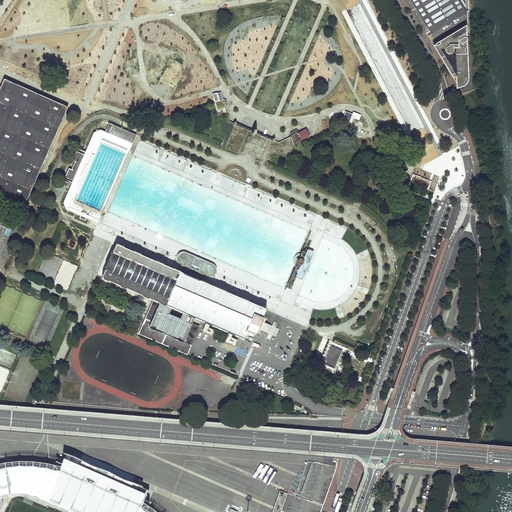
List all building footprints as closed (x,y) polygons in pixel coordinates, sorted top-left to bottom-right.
[(405,0),(425,34),(430,32),(464,11),(467,9),(461,0),(405,0)] [(430,32),(431,34),(465,13),(464,11),(430,32)] [(468,77),(466,30),(464,31),(461,27),(452,32),(457,39),(449,40),(447,36),(439,41),(440,43),(433,47),(438,55),(456,84),(459,88),(465,84),(466,84),(467,83),(467,82),(468,81),(468,80),(468,78),(468,77)] [(5,80),(0,90),(0,200),(21,210),(67,108),(5,80)] [(223,108),(225,109),(226,107),(227,106),(225,100),(224,100),(222,99),(220,92),(213,94),(217,111),(222,110),(221,108),(223,108)] [(364,118),(349,109),(343,120),(359,128),(364,118)] [(92,221),(97,223),(102,212),(76,201),(101,143),(127,155),(136,135),(113,125),(109,134),(100,130),(93,132),(84,155),(80,153),(76,162),(75,164),(73,164),(72,167),(73,167),(73,170),(72,171),(70,175),(74,176),(72,181),(63,202),(66,209),(92,221)] [(296,130),(290,134),(290,135),(289,137),(291,137),(292,139),(291,140),(294,144),(309,136),(305,129),(302,131),(299,132),(297,131),(296,130)] [(139,141),(132,156),(227,194),(230,186),(226,184),(229,177),(139,141)] [(76,162),(80,153),(76,151),(72,160),(76,162)] [(64,177),(72,181),(74,176),(70,175),(72,171),(73,170),(68,168),(64,177)] [(139,333),(186,354),(198,327),(191,324),(194,317),(205,322),(204,322),(205,323),(209,324),(210,325),(211,325),(227,332),(228,333),(232,334),(233,335),(233,334),(239,337),(244,339),(244,340),(250,342),(251,341),(252,341),(255,335),(254,335),(255,333),(256,334),(260,325),(262,319),(262,318),(261,318),(262,316),(263,316),(265,311),(265,310),(265,309),(265,308),(259,305),(259,306),(248,301),(248,300),(242,298),(241,298),(225,291),(219,288),(219,289),(208,284),(208,283),(202,281),(179,272),(180,271),(174,268),(173,268),(163,264),(163,263),(157,260),(156,261),(148,258),(140,254),(141,254),(134,251),(134,252),(122,247),(123,246),(117,243),(116,244),(115,245),(112,251),(113,251),(112,252),(110,253),(104,267),(105,269),(106,269),(105,270),(104,270),(102,276),(102,278),(103,279),(108,281),(108,280),(119,285),(119,286),(125,288),(142,295),(148,298),(153,300),(159,302),(157,308),(151,306),(139,333)] [(313,252),(307,249),(295,277),(300,280),(301,279),(313,253),(313,252)] [(180,271),(179,272),(202,281),(204,276),(207,277),(210,277),(215,275),(217,271),(217,269),(216,266),(213,264),(185,252),(183,251),(180,253),(177,255),(176,259),(178,263),(182,266),(180,271)] [(68,291),(77,266),(63,260),(53,285),(68,291)] [(0,294),(0,325),(8,328),(14,310),(9,308),(13,297),(11,296),(13,289),(3,286),(0,294)] [(153,300),(151,306),(157,308),(159,302),(153,300)] [(205,323),(201,333),(212,337),(215,330),(208,327),(209,324),(205,323)] [(263,323),(258,336),(262,337),(270,340),(272,335),(276,337),(279,328),(263,323)] [(228,333),(224,342),(234,347),(237,340),(231,337),(232,334),(228,333)] [(331,346),(323,364),(334,368),(341,351),(331,346)] [(150,511),(140,506),(144,499),(148,489),(77,459),(77,457),(67,453),(63,464),(61,463),(59,471),(44,466),(30,464),(13,464),(0,466),(0,511),(150,511)] [(313,462),(311,461),(301,491),(304,492),(313,462)] [(288,492),(279,489),(272,508),(270,511),(281,511),(288,492)]
